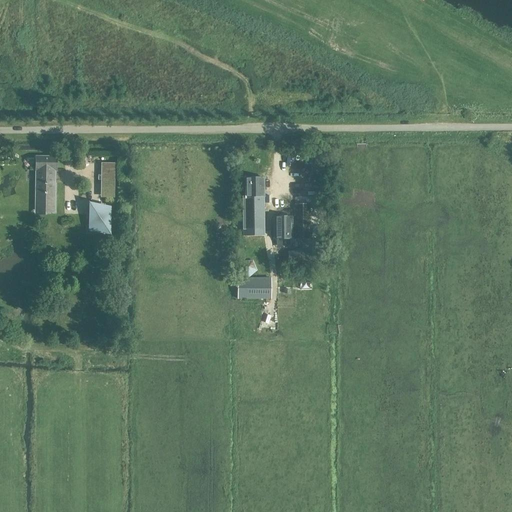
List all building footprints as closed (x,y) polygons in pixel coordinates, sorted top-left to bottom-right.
[(57,172),(57,156),(35,156),(35,216),(55,216),(56,172),(57,172)] [(263,198),(264,198),(264,178),(246,178),(246,197),(243,197),(244,230),(264,230),(263,198)] [(295,239),(309,239),(309,205),(295,205),(295,239)] [(89,227),(103,227),(107,227),(108,209),(90,209),(89,227)] [(274,239),(292,239),(292,217),(274,217),(274,239)] [(249,277),(256,271),(253,261),(242,262),(240,271),(249,277)] [(270,299),(270,278),(238,278),(238,299),(270,299)]
